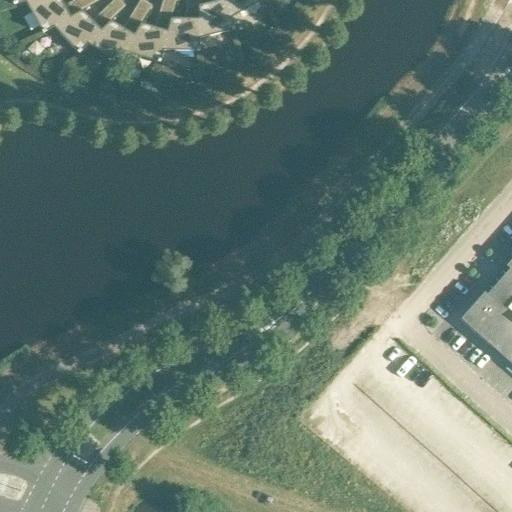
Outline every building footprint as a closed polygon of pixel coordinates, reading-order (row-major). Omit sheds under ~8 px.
[(53,27),(82,10),(99,0),(73,0),(64,5),(60,0),(30,0),(25,1),(42,33),(53,27)] [(113,0),(92,20),(82,10),(53,27),(78,53),(87,44),(110,20),(125,6),(119,0),(113,0)] [(139,0),(123,28),(110,20),(87,44),(118,63),(125,52),(141,23),(152,5),(143,0),(139,0)] [(163,50),(171,18),(175,0),(162,0),(154,27),(141,23),(125,52),(159,62),(163,50)] [(185,0),(185,18),(171,18),(163,50),(199,51),(199,38),(198,5),(198,0),(185,0)] [(231,17),(225,0),(211,0),(212,1),(198,5),(199,38),(234,29),(231,17)] [(225,0),(231,17),(261,0),(225,0)] [(487,292),(463,319),(511,361),(511,263),(510,266),(511,268),(511,271),(491,295),(487,292)]
